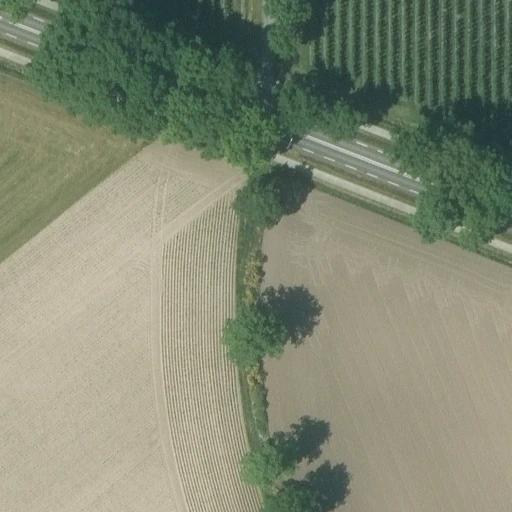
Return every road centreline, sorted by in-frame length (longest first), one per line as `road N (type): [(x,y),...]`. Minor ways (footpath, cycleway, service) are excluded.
road 1 (primary): [(263,119),(0,17)]
road 2 (primary): [(511,215),(263,119)]
